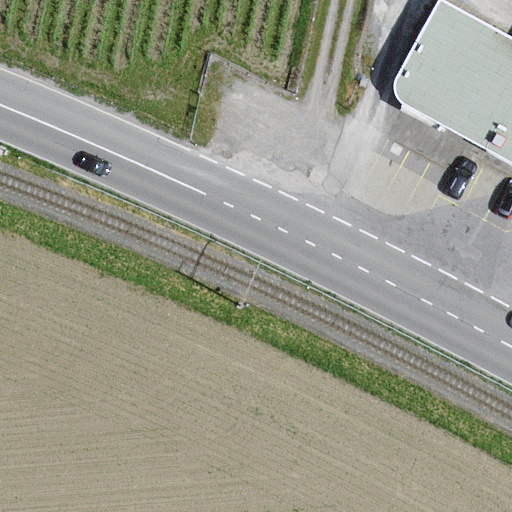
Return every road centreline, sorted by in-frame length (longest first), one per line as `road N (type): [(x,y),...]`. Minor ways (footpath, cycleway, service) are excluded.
road 1 (primary): [(0,104),(257,215),(511,348)]
road 2 (track): [(287,232),(339,0)]
